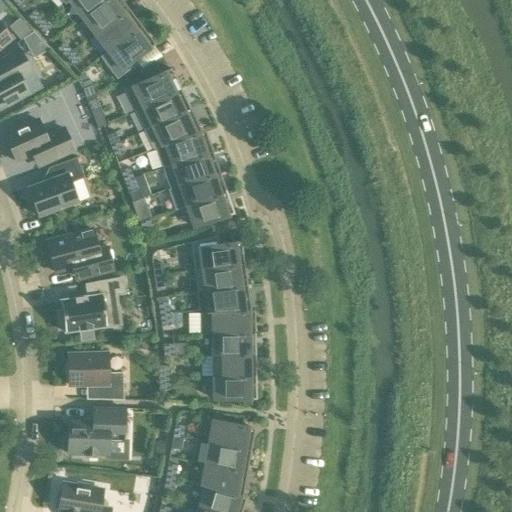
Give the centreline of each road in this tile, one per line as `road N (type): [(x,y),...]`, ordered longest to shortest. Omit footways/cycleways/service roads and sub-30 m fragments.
road 1 (residential): [(283,511),(297,367),(279,211),(253,195),(222,112),(154,0)]
road 2 (secondary): [(447,511),(460,419),(451,261),(427,154),(365,0)]
road 3 (residential): [(12,511),(25,378),(0,203)]
